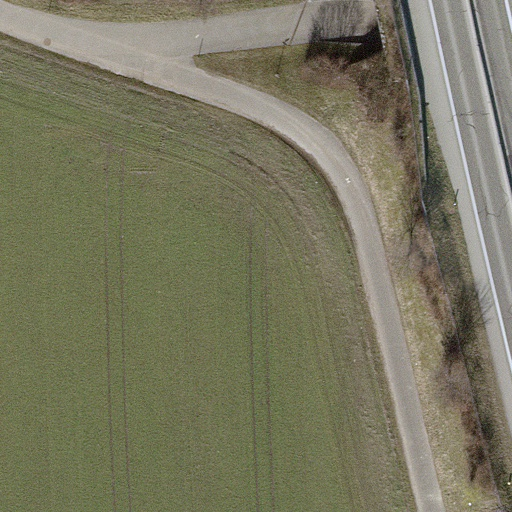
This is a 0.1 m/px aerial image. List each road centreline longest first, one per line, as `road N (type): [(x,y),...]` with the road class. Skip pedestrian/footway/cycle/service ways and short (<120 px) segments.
road 1 (track): [(105,60),(282,124),(342,177),(365,233),(430,511)]
road 2 (trunk): [(452,0),(511,268)]
